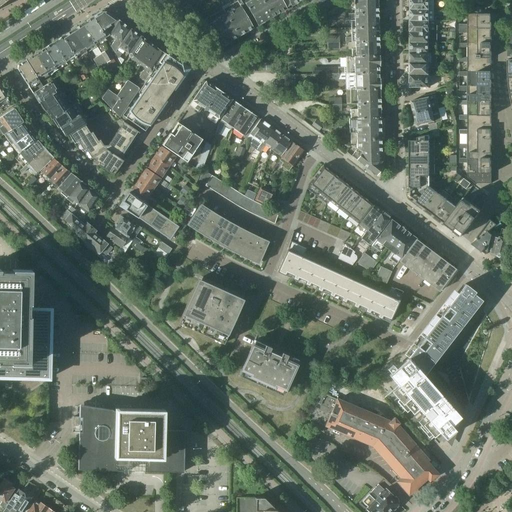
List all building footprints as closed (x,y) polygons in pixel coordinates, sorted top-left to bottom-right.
[(164,0),(165,1),(171,11),(180,4),(178,0),(164,0)] [(228,0),(231,4),(223,9),(238,36),(252,28),(239,3),(241,2),(240,0),(228,0)] [(250,0),(251,0),(245,3),(258,26),(264,22),(263,22),(272,17),(262,0),(250,0)] [(262,0),(272,17),(280,12),(281,12),(292,6),(298,3),(297,2),(300,0),(262,0)] [(350,0),(350,6),(354,6),(354,13),(377,13),(377,0),(350,0)] [(410,0),(410,9),(434,10),(434,0),(410,0)] [(214,14),(200,22),(188,1),(170,15),(202,40),(211,34),(219,48),(230,41),(238,36),(223,9),(214,14)] [(410,9),(410,21),(434,21),(434,10),(410,9)] [(92,17),(105,37),(109,35),(105,29),(111,25),(114,26),(118,21),(106,12),(101,11),(92,17)] [(354,13),(348,14),(349,20),(350,20),(350,28),(378,27),(377,13),(354,13)] [(460,24),(460,29),(468,29),(492,29),(492,24),(494,24),(494,23),(499,14),(496,14),(481,14),(478,14),(475,14),(468,14),(468,24),(460,24)] [(105,37),(92,17),(82,23),(100,53),(107,49),(103,42),(106,40),(105,37)] [(110,46),(114,52),(130,29),(118,21),(114,26),(109,33),(116,38),(110,46)] [(410,27),(410,32),(437,32),(437,21),(434,21),(410,21),(410,27)] [(100,53),(82,23),(72,30),(85,50),(86,53),(91,50),(96,57),(101,54),(100,53)] [(351,37),(345,37),(345,43),(348,42),(355,42),(378,42),(378,27),(350,28),(351,35),(351,37)] [(114,52),(118,58),(121,64),(124,60),(119,57),(124,50),(128,54),(140,36),(130,29),(114,52)] [(460,29),(460,33),(468,33),(468,43),(492,43),(492,37),(491,37),(491,30),(492,30),(492,29),(468,29),(460,29)] [(75,57),(85,50),(72,30),(62,36),(74,56),(75,57)] [(437,32),(410,32),(410,42),(429,42),(429,43),(437,43),(437,32)] [(62,36),(53,42),(65,62),(74,56),(62,36)] [(149,73),(163,52),(140,36),(128,54),(130,58),(134,61),(129,69),(131,70),(126,79),(127,80),(129,81),(140,65),(145,68),(139,76),(140,77),(137,81),(140,82),(137,86),(139,88),(141,84),(144,80),(149,73)] [(50,44),(44,48),(56,67),(65,62),(53,42),(52,43),(50,44)] [(355,42),(348,42),(348,49),(351,49),(351,56),(351,57),(378,56),(378,42),(355,42)] [(410,42),(410,53),(429,53),(437,52),(437,43),(429,43),(429,42),(410,42)] [(460,43),(460,48),(468,48),(468,58),(492,58),(492,51),(491,51),(491,44),(492,44),(492,43),(468,43),(460,43)] [(44,48),(35,54),(47,73),(56,67),(44,48)] [(100,53),(101,54),(108,65),(109,65),(114,74),(118,67),(107,49),(100,53)] [(144,80),(141,84),(165,101),(183,74),(184,75),(188,69),(182,64),(181,65),(163,52),(149,73),(144,80)] [(410,61),(410,63),(437,63),(437,52),(429,53),(410,53),(410,61)] [(26,60),(38,79),(47,73),(35,54),(26,60)] [(108,65),(101,54),(96,57),(93,59),(100,70),(108,65)] [(346,67),(338,67),(339,73),(345,73),(346,73),(354,73),(379,72),(378,56),(351,57),(351,56),(345,57),(346,67)] [(460,58),(460,62),(468,62),(468,72),(492,72),(492,66),(491,66),(491,58),(492,58),(468,58),(460,58)] [(38,79),(26,60),(18,65),(17,68),(28,85),(38,79)] [(410,63),(410,74),(429,74),(429,68),(437,68),(437,66),(443,66),(443,63),(437,63),(410,63)] [(345,73),(339,73),(339,80),(345,80),(345,90),(349,90),(379,89),(379,72),(354,73),(346,73),(345,73)] [(460,72),(460,76),(468,76),(468,86),(492,86),(492,80),(491,80),(491,73),(492,73),(492,72),(468,72),(460,72)] [(410,74),(410,87),(411,87),(422,88),(429,88),(429,86),(429,74),(410,74)] [(107,89),(101,98),(119,117),(121,114),(130,101),(139,88),(137,86),(129,81),(127,80),(116,96),(107,89)] [(52,81),(33,93),(39,103),(39,102),(58,90),(52,81)] [(205,81),(192,100),(189,106),(197,112),(199,113),(203,108),(205,109),(219,90),(214,86),(213,87),(205,81)] [(130,101),(121,114),(142,129),(143,130),(144,130),(165,101),(141,84),(139,88),(130,101)] [(460,86),(460,90),(460,91),(468,91),(468,99),(468,101),(492,101),(492,94),(491,94),(491,87),(492,87),(492,86),(468,86),(460,86)] [(379,89),(349,90),(350,104),(357,104),(379,103),(379,89)] [(58,90),(39,102),(45,111),(63,99),(58,90)] [(223,93),(219,90),(205,109),(210,113),(206,118),(215,124),(219,119),(218,118),(231,99),(223,94),(223,93)] [(423,98),(412,101),(414,113),(436,108),(439,108),(437,101),(436,93),(423,96),(423,98)] [(63,99),(45,111),(51,120),(52,119),(69,108),(63,99)] [(218,124),(215,134),(218,135),(224,126),(231,130),(232,128),(245,108),(234,101),(221,120),(218,124)] [(460,101),(460,105),(468,105),(468,115),(492,115),(492,109),(491,109),(491,102),(492,102),(492,101),(468,101),(460,101)] [(69,108),(52,119),(58,128),(59,127),(80,113),(82,112),(79,109),(76,103),(71,107),(69,108)] [(357,109),(350,109),(350,118),(380,118),(380,113),(379,103),(357,104),(357,109)] [(13,108),(0,116),(0,121),(2,125),(0,126),(0,129),(3,134),(22,121),(18,115),(16,113),(14,109),(13,108)] [(245,108),(232,128),(243,136),(257,116),(245,108)] [(436,108),(414,113),(417,125),(428,123),(429,125),(430,132),(438,130),(437,123),(442,122),(440,114),(439,108),(436,108)] [(80,113),(59,127),(65,136),(68,134),(84,124),(80,119),(83,117),(80,113)] [(468,115),(460,115),(460,120),(468,120),(468,130),(492,130),(492,123),(491,123),(491,116),(492,116),(492,115),(468,115)] [(380,118),(350,118),(349,118),(349,133),(351,133),(351,144),(357,144),(357,148),(357,149),(351,156),(375,175),(376,174),(377,174),(379,174),(382,171),(381,169),(380,168),(381,167),(379,164),(381,161),(380,118)] [(258,150),(273,128),(260,119),(247,137),(251,140),(249,143),(258,150)] [(324,125),(316,119),(311,125),(319,131),(324,125)] [(22,121),(3,134),(11,144),(29,131),(29,130),(28,128),(23,122),(22,122),(22,121)] [(123,122),(117,131),(120,133),(121,134),(125,136),(126,137),(127,138),(133,141),(135,137),(138,133),(139,133),(139,132),(123,122)] [(162,145),(186,162),(202,139),(178,123),(171,133),(170,133),(162,145)] [(84,124),(68,134),(69,135),(74,144),(77,143),(76,142),(80,140),(84,137),(85,137),(88,135),(89,134),(90,133),(85,126),(84,124)] [(273,128),(258,150),(260,152),(265,145),(272,149),(283,135),(273,128)] [(460,130),(460,134),(468,134),(468,144),(492,144),(492,138),(491,138),(491,131),(492,131),(492,130),(468,130),(460,130)] [(29,131),(11,144),(18,154),(17,155),(18,155),(38,141),(29,131)] [(117,131),(111,140),(114,142),(115,143),(119,145),(120,146),(121,147),(127,150),(133,141),(127,138),(126,137),(125,136),(121,134),(120,133),(117,131)] [(80,140),(76,142),(77,143),(82,152),(84,150),(88,148),(91,145),(92,145),(96,142),(97,142),(98,141),(92,132),(90,133),(89,134),(88,135),(85,137),(84,137),(80,140)] [(283,135),(272,149),(281,156),(291,141),(283,135)] [(430,141),(430,135),(418,137),(418,141),(410,141),(410,152),(435,152),(435,141),(430,141)] [(88,148),(84,150),(90,160),(92,158),(91,158),(96,155),(105,149),(105,145),(103,145),(100,139),(98,141),(97,142),(96,142),(92,145),(91,145),(88,148)] [(105,145),(105,149),(115,155),(121,159),(127,150),(121,147),(120,146),(119,145),(115,143),(114,142),(111,140),(108,145),(105,145)] [(38,141),(18,155),(22,160),(26,165),(44,149),(38,141)] [(293,143),(280,160),(283,163),(281,166),(288,171),(304,150),(293,143)] [(492,144),(468,144),(460,144),(460,149),(468,149),(468,158),(492,158),(492,152),(491,152),(491,145),(492,145),(492,144)] [(241,160),(245,148),(239,146),(235,158),(241,160)] [(162,147),(155,157),(169,167),(176,156),(162,147)] [(44,149),(26,165),(35,175),(40,170),(52,157),(47,152),(46,150),(44,149)] [(96,155),(91,158),(92,158),(92,159),(99,163),(98,165),(110,173),(113,169),(116,171),(123,161),(123,160),(121,159),(115,155),(105,149),(96,155)] [(435,152),(410,152),(410,164),(435,164),(435,152)] [(148,167),(162,177),(164,174),(169,167),(155,157),(148,167)] [(40,171),(50,179),(63,166),(61,165),(61,164),(59,162),(58,162),(54,158),(40,171)] [(181,158),(178,162),(183,166),(186,162),(181,158)] [(460,163),(468,163),(468,174),(487,174),(487,183),(492,183),(492,174),(492,166),(491,166),(491,159),(492,159),(492,158),(468,158),(460,159),(460,163)] [(435,164),(410,164),(410,175),(430,175),(430,176),(435,176),(435,164)] [(323,165),(308,184),(318,192),(333,174),(323,165)] [(50,179),(60,188),(71,174),(70,173),(70,172),(68,170),(67,170),(63,166),(50,179)] [(230,175),(235,177),(238,169),(233,167),(230,175)] [(19,171),(15,168),(9,173),(13,177),(19,171)] [(153,188),(160,178),(147,169),(140,179),(153,188)] [(63,191),(69,196),(81,181),(79,180),(79,179),(76,177),(75,177),(71,174),(60,188),(58,190),(62,193),(63,191)] [(333,174),(318,192),(328,200),(343,181),(333,174)] [(487,174),(468,174),(468,177),(476,183),(477,183),(487,183),(487,174)] [(207,183),(205,186),(211,189),(218,179),(212,175),(207,183)] [(410,175),(410,187),(411,187),(411,195),(411,196),(430,186),(430,176),(430,175),(410,175)] [(37,179),(34,176),(27,182),(30,185),(37,179)] [(134,190),(146,199),(153,188),(140,179),(133,189),(133,190),(134,190)] [(217,193),(223,183),(218,179),(211,189),(217,193)] [(163,180),(160,185),(163,187),(166,188),(169,184),(166,182),(163,180)] [(69,196),(79,204),(90,188),(85,185),(85,184),(83,182),(82,182),(81,181),(69,196)] [(343,181),(328,200),(338,208),(353,189),(343,181)] [(229,186),(223,183),(217,193),(222,196),(229,186)] [(38,185),(32,191),(38,196),(43,190),(38,185)] [(189,189),(185,186),(181,192),(185,194),(189,189)] [(234,189),(229,186),(222,196),(228,200),(234,189)] [(430,186),(411,196),(412,196),(418,201),(417,202),(427,209),(439,193),(438,193),(430,186)] [(95,191),(90,188),(79,204),(89,211),(100,195),(99,194),(98,193),(96,191),(95,191)] [(268,206),(273,194),(260,188),(255,200),(268,206)] [(233,203),(239,193),(234,189),(228,200),(233,203)] [(353,189),(338,208),(348,216),(363,197),(353,189)] [(439,193),(427,209),(436,216),(448,200),(449,200),(452,197),(441,189),(438,193),(439,193)] [(138,217),(147,204),(148,204),(149,202),(150,201),(149,201),(146,199),(134,190),(133,190),(131,193),(130,192),(121,205),(138,217)] [(238,206),(245,196),(239,193),(233,203),(238,206)] [(244,209),(250,199),(245,196),(238,206),(244,209)] [(186,200),(182,197),(178,203),(182,206),(186,200)] [(363,197),(348,216),(358,224),(373,205),(363,197)] [(482,210),(474,204),(465,197),(457,207),(458,207),(446,223),(455,230),(454,231),(461,236),(461,235),(462,236),(482,210)] [(255,202),(253,201),(250,199),(244,209),(249,212),(250,212),(255,202)] [(448,200),(436,216),(446,223),(458,207),(457,207),(449,200),(448,200)] [(255,215),(260,204),(255,202),(250,212),(255,215)] [(147,204),(138,217),(143,220),(144,219),(150,223),(149,224),(149,225),(158,212),(148,204),(147,204)] [(187,225),(197,231),(210,210),(200,204),(198,208),(187,225)] [(260,204),(255,215),(261,218),(266,207),(260,204)] [(358,224),(356,227),(365,234),(381,211),(380,210),(380,209),(378,208),(377,208),(373,205),(358,224)] [(179,209),(175,207),(171,212),(175,215),(179,209)] [(266,207),(261,218),(267,220),(272,210),(266,207)] [(210,210),(197,231),(207,237),(220,216),(210,210)] [(278,212),(272,210),(267,220),(275,224),(278,212)] [(77,235),(83,240),(93,227),(88,224),(86,226),(74,216),(71,213),(68,211),(62,217),(72,226),(71,228),(78,233),(77,235)] [(365,234),(361,238),(370,244),(390,218),(381,211),(365,234)] [(158,212),(149,225),(153,228),(154,226),(160,230),(159,232),(160,232),(169,219),(158,212)] [(307,224),(311,216),(306,213),(302,222),(307,224)] [(207,237),(217,243),(229,222),(220,216),(207,237)] [(121,217),(114,227),(139,243),(141,241),(135,237),(142,228),(137,224),(135,226),(121,217)] [(317,229),(321,220),(316,218),(312,226),(317,229)] [(180,227),(169,219),(160,232),(164,235),(165,234),(172,238),(180,227)] [(376,240),(372,246),(379,251),(383,245),(393,253),(389,259),(396,264),(398,261),(415,239),(416,238),(405,230),(406,230),(402,227),(401,228),(391,220),(376,240)] [(491,232),(492,231),(491,229),(497,225),(490,220),(477,238),(478,239),(472,244),(482,251),(481,251),(483,252),(483,251),(487,254),(488,253),(488,252),(490,245),(493,234),(491,232)] [(229,222),(217,243),(227,249),(239,227),(229,222)] [(327,233),(331,225),(326,222),(322,231),(327,233)] [(113,248),(112,247),(104,241),(93,232),(95,230),(93,227),(83,240),(87,243),(87,242),(94,248),(93,249),(99,254),(101,252),(106,256),(113,248)] [(107,237),(104,241),(112,247),(115,243),(121,246),(119,249),(125,253),(131,244),(136,247),(135,248),(151,259),(154,254),(139,244),(139,243),(114,227),(107,237)] [(227,249),(237,254),(248,232),(239,227),(227,249)] [(337,237),(340,229),(336,227),(332,235),(337,237)] [(501,233),(495,232),(492,231),(491,232),(493,234),(490,245),(492,245),(491,251),(492,252),(492,253),(495,254),(496,254),(497,256),(502,258),(504,256),(505,256),(511,231),(502,228),(501,233)] [(277,272),(329,295),(390,323),(403,294),(400,293),(401,291),(391,286),(387,295),(303,257),(307,248),(291,241),(294,231),(293,231),(287,250),(277,272)] [(345,241),(351,234),(346,231),(342,240),(345,241)] [(248,232),(237,254),(248,259),(258,237),(248,232)] [(248,259),(254,262),(258,264),(268,241),(258,237),(248,259)] [(415,239),(398,261),(400,262),(406,267),(409,264),(423,245),(415,239)] [(355,252),(353,250),(345,244),(340,254),(350,259),(354,254),(355,252)] [(409,264),(406,267),(414,273),(417,270),(431,251),(423,245),(409,264)] [(417,270),(414,273),(422,279),(425,276),(439,257),(431,251),(417,270)] [(377,262),(365,253),(357,263),(370,272),(377,262)] [(357,256),(354,254),(350,259),(340,254),(338,259),(352,265),(357,259),(357,256)] [(425,276),(422,279),(430,285),(433,282),(447,263),(439,257),(425,276)] [(433,282),(430,285),(439,291),(441,288),(456,269),(447,263),(433,282)] [(0,376),(48,378),(49,378),(51,309),(27,309),(28,272),(0,271),(0,376)] [(198,279),(195,286),(178,323),(223,344),(243,300),(198,279)] [(405,360),(388,375),(444,439),(448,435),(453,440),(463,413),(462,412),(463,411),(427,371),(436,359),(442,362),(482,309),(479,304),(481,301),(482,300),(481,300),(473,294),(475,292),(465,284),(414,349),(409,357),(408,358),(405,360)] [(257,334),(243,365),(238,375),(282,395),(301,354),(284,347),(280,356),(269,351),(273,342),(257,334)] [(402,420),(411,412),(390,389),(384,394),(383,399),(402,420)] [(308,418),(347,434),(372,446),(401,479),(398,481),(409,494),(427,479),(430,482),(436,476),(427,464),(427,463),(397,426),(400,424),(395,417),(389,422),(359,408),(333,397),(332,397),(319,392),(308,418)] [(183,472),(184,430),(162,430),(162,411),(117,410),(80,403),(80,417),(82,417),(82,432),(79,432),(78,470),(117,470),(117,469),(132,469),(132,463),(145,463),(145,471),(183,472)] [(5,506),(7,504),(5,502),(14,488),(10,486),(11,484),(3,478),(0,482),(0,499),(2,501),(0,503),(0,505),(5,509),(6,507),(5,506)] [(388,511),(399,502),(385,489),(389,484),(383,479),(369,494),(368,494),(361,501),(367,506),(365,509),(368,511),(388,511)] [(5,509),(2,511),(19,511),(22,509),(25,511),(29,504),(26,502),(30,498),(29,497),(29,494),(26,492),(22,493),(18,490),(16,495),(14,494),(7,504),(5,506),(6,507),(5,509)] [(278,511),(263,498),(236,497),(236,511),(278,511)] [(28,511),(44,511),(47,508),(46,507),(46,505),(43,504),(42,504),(40,503),(39,504),(35,502),(28,511)]
